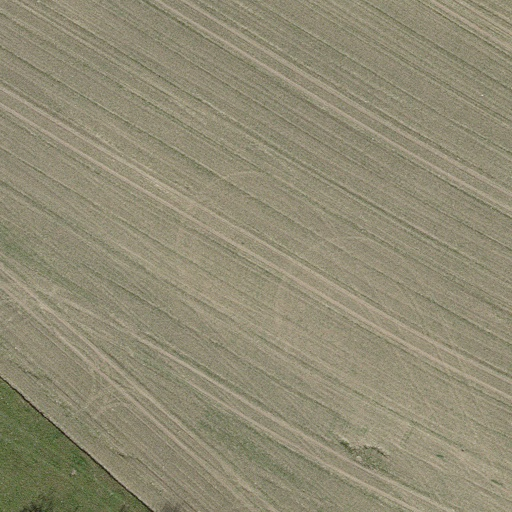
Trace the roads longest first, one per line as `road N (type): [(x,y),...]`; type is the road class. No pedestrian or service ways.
road 1 (motorway): [(287,511),(367,237),(417,0)]
road 2 (motorway): [(206,0),(169,187),(85,511)]
